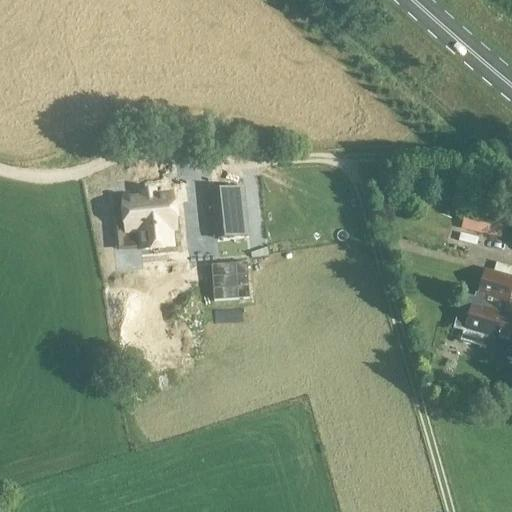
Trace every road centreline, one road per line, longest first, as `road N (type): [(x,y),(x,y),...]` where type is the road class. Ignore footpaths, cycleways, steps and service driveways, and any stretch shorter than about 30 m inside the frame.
road 1 (unclassified): [(0,171),(56,178),(153,150),(240,164),(329,159),(349,170),(452,511)]
road 2 (primary): [(511,89),(410,0)]
